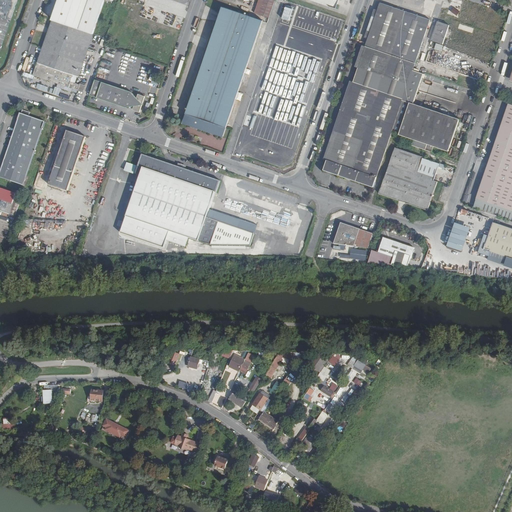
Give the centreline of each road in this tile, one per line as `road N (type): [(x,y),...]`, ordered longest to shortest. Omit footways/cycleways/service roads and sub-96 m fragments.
road 1 (residential): [(297,186),(422,229),(443,225),(511,27)]
road 2 (residential): [(388,511),(327,496),(206,406),(110,374)]
road 3 (residential): [(297,186),(360,0)]
road 4 (residential): [(6,88),(152,137)]
road 5 (residential): [(152,137),(297,186)]
road 6 (residential): [(199,0),(152,137)]
